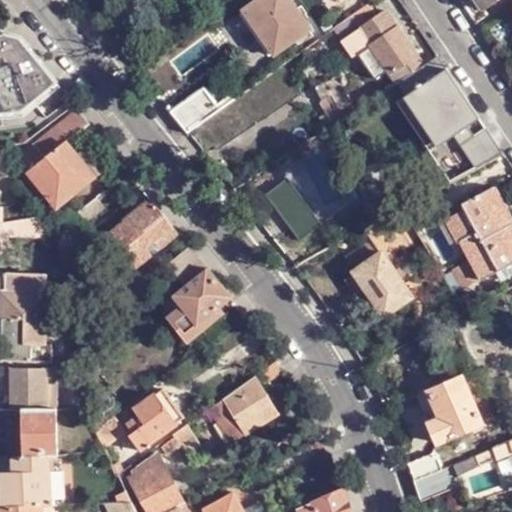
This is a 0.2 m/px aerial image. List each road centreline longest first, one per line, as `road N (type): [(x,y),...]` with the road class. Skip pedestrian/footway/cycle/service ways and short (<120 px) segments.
road 1 (residential): [(386,511),(347,411),(304,345),(29,0)]
road 2 (residential): [(429,0),(511,125)]
